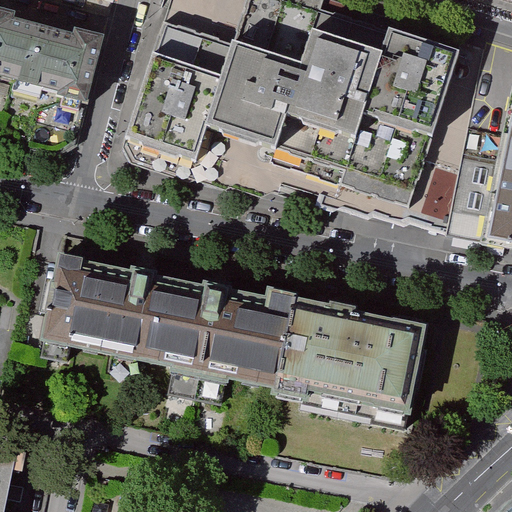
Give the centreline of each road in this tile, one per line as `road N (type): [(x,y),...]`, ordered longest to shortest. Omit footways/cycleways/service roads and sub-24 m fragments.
road 1 (residential): [(80,201),(511,293)]
road 2 (residential): [(452,508),(81,431)]
road 3 (residential): [(137,0),(80,201)]
